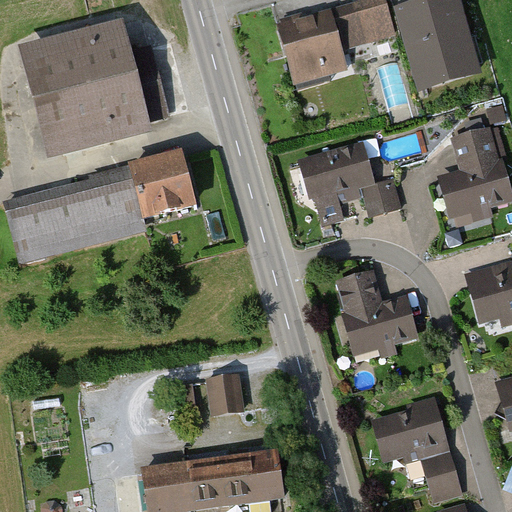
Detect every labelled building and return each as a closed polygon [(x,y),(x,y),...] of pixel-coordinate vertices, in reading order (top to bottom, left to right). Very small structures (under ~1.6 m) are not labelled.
[(385,0),(384,0),(279,30),(296,89),(350,74),(344,55),(397,40),(385,0)] [(399,14),(419,81),(465,68),(458,46),(468,42),(455,0),(447,0),(437,3),(436,0),(410,0),(413,10),(399,14)] [(120,20),(22,45),(49,154),(149,129),(147,120),(169,115),(150,40),(126,46),(120,20)] [(511,192),(495,133),(453,145),(462,177),(440,183),(452,225),(455,224),(458,233),(497,222),(495,214),(511,209),(511,192)] [(366,146),(298,166),(310,208),(316,207),(324,232),(346,225),(341,207),(362,201),(360,193),(371,190),(380,221),(406,214),(397,181),(377,186),(366,146)] [(92,178),(3,200),(19,264),(149,231),(146,222),(197,209),(182,152),(91,175),(92,178)] [(511,264),(466,277),(481,330),(503,324),(505,332),(511,330),(511,264)] [(375,278),(339,288),(348,320),(343,321),(356,363),(380,356),(382,363),(398,358),(396,351),(420,345),(407,301),(384,308),(375,278)] [(511,381),(497,386),(511,440),(511,439),(511,381)] [(241,382),(208,387),(213,423),(246,419),(241,382)] [(438,400),(407,409),(410,417),(372,427),(384,471),(407,465),(408,469),(424,464),(436,509),(466,501),(438,400)] [(279,455),(145,475),(150,511),(184,511),(251,502),(252,511),(272,511),(271,502),(286,499),(279,455)] [(55,503),(48,504),(43,510),(43,511),(62,511),(62,507),(55,503)]
